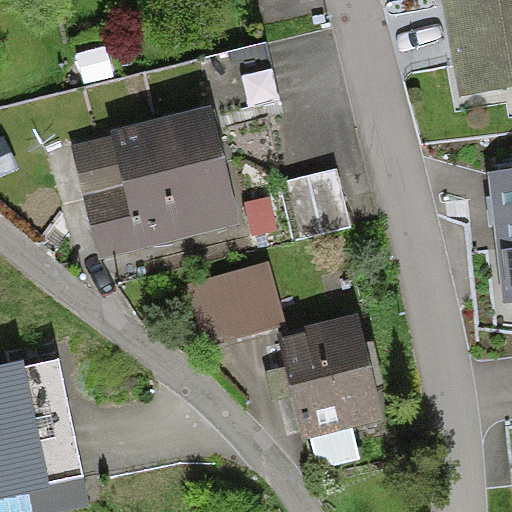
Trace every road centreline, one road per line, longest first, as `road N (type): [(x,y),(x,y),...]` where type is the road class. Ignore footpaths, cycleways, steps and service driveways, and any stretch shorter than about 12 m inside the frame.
road 1 (residential): [(348,0),(437,356),(454,511)]
road 2 (residential): [(0,240),(191,388),(254,449),(299,511)]
